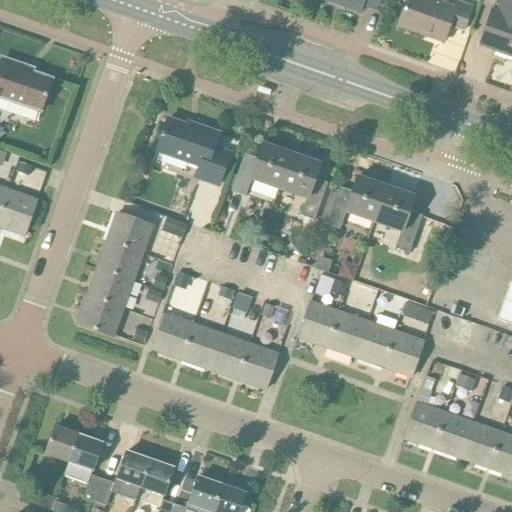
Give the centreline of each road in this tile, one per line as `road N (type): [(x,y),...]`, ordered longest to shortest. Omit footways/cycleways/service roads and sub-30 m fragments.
road 1 (residential): [(15,350),(137,9)]
road 2 (tertiary): [(511,139),(206,33)]
road 3 (residential): [(318,456),(15,350)]
road 4 (residential): [(475,511),(318,456)]
